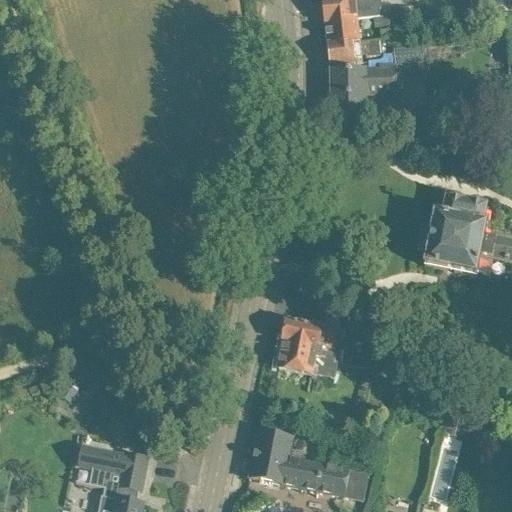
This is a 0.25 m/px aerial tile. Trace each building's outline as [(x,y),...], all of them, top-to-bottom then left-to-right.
[(324,25),(356,21),(372,19),(379,19),(378,12),(381,9),(380,1),(378,0),(351,0),(322,4),(324,25)] [(485,0),(486,11),(502,9),(501,0),(485,0)] [(408,9),(388,11),(389,22),(409,19),(408,9)] [(388,17),(379,19),(372,19),(374,31),(390,28),(388,17)] [(358,43),(356,21),(324,25),(327,47),(358,43)] [(330,69),(349,67),(361,66),(360,57),(366,57),(366,59),(380,58),(379,42),(358,43),(327,47),(330,69)] [(365,115),(365,96),(402,95),(401,81),(426,79),(423,49),(394,52),(394,58),(396,69),(368,70),(368,74),(330,75),(331,115),(365,115)] [(385,63),(368,63),(368,70),(396,69),(394,58),(385,58),(385,63)] [(511,193),(511,173),(506,172),(502,191),(511,193)] [(424,269),(444,273),(476,279),(480,259),(511,265),(511,245),(484,240),(486,227),(483,226),(486,208),(446,200),(442,218),(434,217),(424,269)] [(341,344),(344,325),(319,312),(315,331),(289,326),(290,324),(288,323),(287,325),(286,328),(282,330),(281,338),(284,341),(278,371),(317,379),(322,351),(333,353),(336,343),(341,344)] [(377,348),(375,359),(389,361),(389,358),(377,348)] [(96,368),(80,393),(92,401),(108,376),(96,368)] [(76,371),(59,397),(69,404),(86,378),(76,371)] [(435,399),(424,414),(430,418),(441,404),(435,399)] [(450,415),(445,436),(452,438),(453,434),(456,435),(459,423),(450,415)] [(248,482),(343,501),(363,505),(368,478),(289,462),(293,442),(277,439),(258,435),(248,482)] [(101,499),(98,511),(141,511),(143,507),(136,506),(138,494),(141,495),(148,462),(125,457),(124,459),(94,453),(91,471),(92,471),(89,488),(104,491),(103,499),(101,499)]
